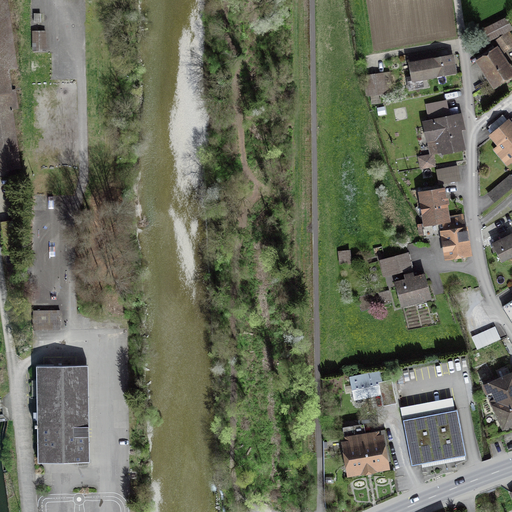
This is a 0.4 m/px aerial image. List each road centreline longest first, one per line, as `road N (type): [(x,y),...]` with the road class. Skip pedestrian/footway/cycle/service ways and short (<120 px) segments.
road 1 (residential): [(511,331),(477,254),(457,0)]
road 2 (residential): [(27,511),(14,372)]
road 3 (secondary): [(396,511),(511,466)]
